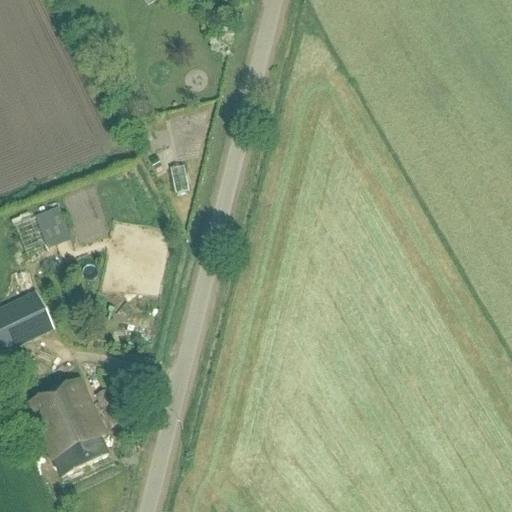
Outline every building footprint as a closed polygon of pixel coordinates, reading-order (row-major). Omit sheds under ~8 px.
[(137,91),(125,98),(136,117),(148,110),(137,91)] [(71,246),(58,211),(12,228),(25,263),(71,246)] [(0,357),(53,333),(37,296),(0,312),(0,357)] [(107,438),(80,382),(27,408),(62,480),(109,458),(101,441),(107,438)] [(124,424),(107,392),(93,398),(110,431),(124,424)]
